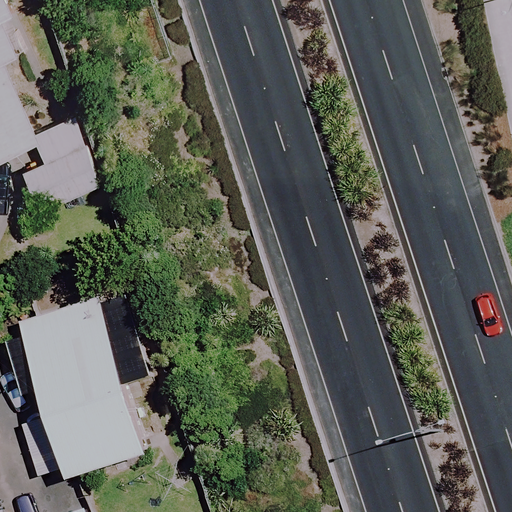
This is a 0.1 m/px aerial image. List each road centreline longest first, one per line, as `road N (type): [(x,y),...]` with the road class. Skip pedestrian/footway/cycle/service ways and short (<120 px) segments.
road 1 (primary): [(401,511),(233,0)]
road 2 (primary): [(378,0),(511,409)]
